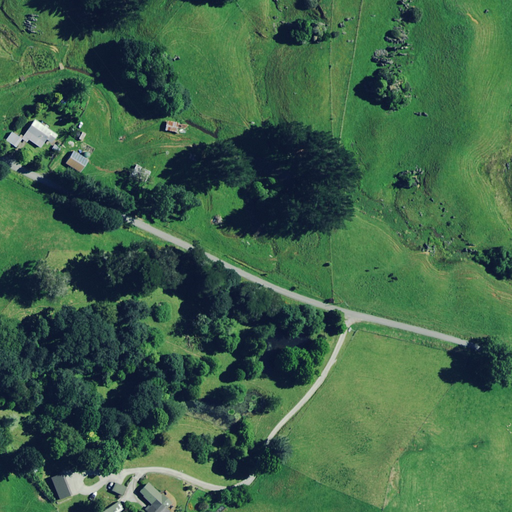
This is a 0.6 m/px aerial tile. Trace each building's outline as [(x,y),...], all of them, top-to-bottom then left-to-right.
[(164,128),(175,131),(175,132),(179,133),(180,129),(185,130),(186,124),(177,123),(177,121),(166,119),(164,128)] [(56,135),(33,120),(20,138),(25,142),(27,139),(39,147),(44,139),(50,143),(56,135)] [(20,138),(10,132),(5,140),(15,147),(20,138)] [(60,149),(54,145),(51,148),(57,153),(60,149)] [(86,159),(72,150),(64,163),(78,172),(86,159)] [(199,157),(189,153),(187,158),(197,162),(199,157)] [(149,172),(135,164),(129,174),(130,175),(139,180),(143,182),(149,172)] [(124,487),(114,483),(111,490),(121,495),(124,487)] [(160,495),(146,483),(137,492),(150,504),(144,510),(147,511),(168,511),(169,511),(165,508),(170,502),(161,494),(160,495)] [(116,511),(122,509),(117,501),(100,511),(116,511)]
